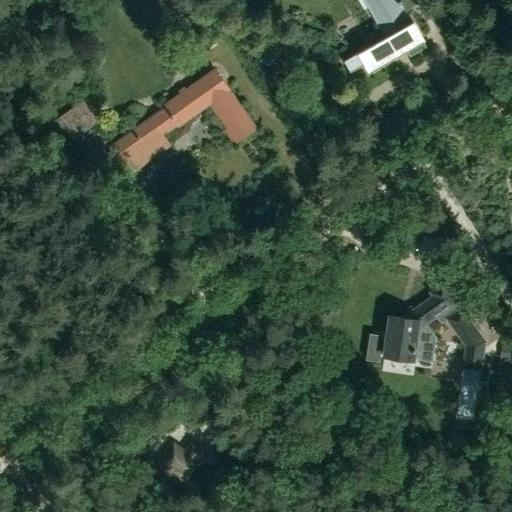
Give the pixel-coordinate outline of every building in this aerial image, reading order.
[(345,60),(351,71),(365,63),(370,72),(408,51),(411,56),(426,47),(412,22),(405,11),(399,0),(364,0),(386,37),(345,60)] [(166,108),(132,132),(131,130),(109,146),(131,174),(170,146),(163,136),(177,125),(181,124),(212,102),(230,127),(227,130),(237,142),(256,128),(228,91),(230,90),(216,71),(188,91),(187,89),(181,93),(182,94),(166,106),(166,108)] [(99,121),(84,100),(56,119),(70,141),(99,121)] [(462,337),(476,327),(462,307),(458,310),(453,304),(457,301),(444,282),(431,291),(434,295),(409,313),(408,317),(391,315),(388,335),(370,333),(366,360),(379,362),(381,353),(385,353),(385,354),(433,362),(437,337),(427,322),(437,315),(442,322),(448,318),(462,337)] [(185,451),(174,443),(161,461),(161,468),(168,473),(173,471),(183,478),(202,453),(206,455),(208,452),(193,441),(185,451)]
